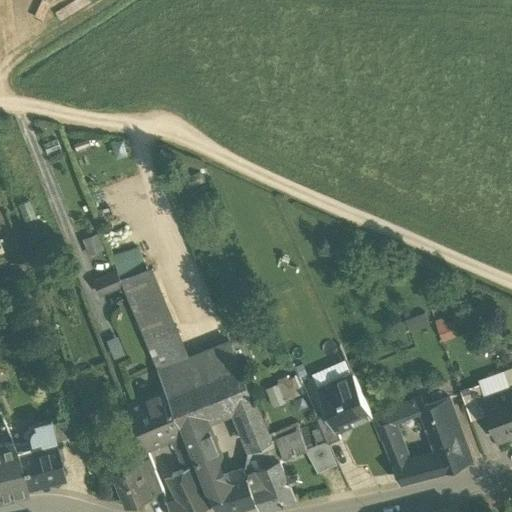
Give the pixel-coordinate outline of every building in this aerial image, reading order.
[(82,235),(86,252),(101,249),(97,232),(82,235)] [(153,265),(121,278),(166,388),(168,393),(240,364),(229,337),(189,353),(153,265)] [(272,440),(257,404),(240,364),(168,393),(184,432),(186,432),(200,419),(236,405),(254,448),(272,440)] [(271,403),(303,393),(297,373),(265,383),(271,403)] [(353,373),(318,389),(330,414),(336,428),(352,421),(350,416),(369,408),(353,373)] [(480,383),(460,390),(471,420),(489,413),(484,398),(485,398),(480,383)] [(166,388),(135,401),(153,445),(172,437),(173,438),(186,432),(184,432),(168,393),(166,388)] [(437,388),(419,395),(424,407),(441,401),(437,388)] [(511,434),(511,391),(511,388),(485,398),(484,398),(489,413),(499,439),(511,434)] [(472,461),(450,398),(441,401),(424,407),(447,470),(472,461)] [(92,425),(84,405),(73,410),(82,430),(92,425)] [(73,410),(60,413),(67,440),(84,435),(73,410)] [(408,461),(387,410),(372,416),(382,439),(384,438),(393,464),(400,482),(428,475),(424,458),(408,461)] [(336,428),(330,414),(318,419),(328,442),(340,437),(336,428)] [(217,460),(200,419),(186,432),(197,460),(206,483),(220,480),(223,480),(215,461),(217,460)] [(102,420),(93,424),(97,435),(106,431),(102,420)] [(135,439),(114,447),(108,431),(106,432),(106,431),(97,435),(105,456),(112,471),(138,461),(138,463),(143,461),(135,439)] [(186,432),(173,438),(184,466),(197,460),(186,432)] [(301,433),(283,440),(282,436),(276,438),(283,458),(307,449),(301,433)] [(55,439),(16,449),(26,486),(27,486),(27,485),(63,476),(64,476),(55,439)] [(12,442),(0,445),(0,496),(27,489),(26,486),(16,449),(12,442)] [(296,501),(279,460),(257,469),(261,480),(250,483),(258,503),(260,509),(296,501)] [(138,461),(112,471),(125,505),(151,495),(140,465),(138,463),(138,461)] [(163,490),(151,461),(140,465),(151,495),(163,490)] [(196,464),(172,475),(182,498),(188,511),(197,511),(213,505),(196,464)] [(223,480),(220,480),(206,483),(218,511),(258,503),(250,483),(246,473),(223,480)] [(188,511),(182,498),(168,504),(171,511),(188,511)]
